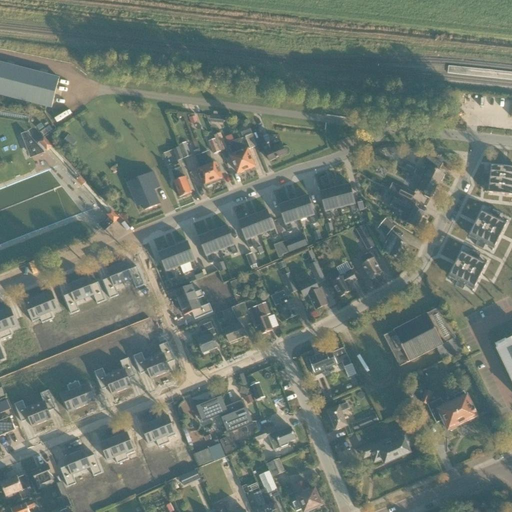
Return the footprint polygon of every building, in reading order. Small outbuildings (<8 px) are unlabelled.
[(59,78),(0,63),(0,94),(52,108),(59,78)] [(191,124),(198,122),(195,115),(192,114),(188,115),(191,124)] [(243,137),(252,133),(249,126),(240,129),(243,137)] [(261,131),(260,131),(253,134),(253,135),(260,153),(266,150),(271,161),(280,157),(279,157),(288,153),(290,150),(289,148),(285,147),(284,147),(282,144),(275,147),(273,141),(270,142),(267,135),(263,137),(261,131)] [(215,139),(220,152),(227,149),(221,133),(214,136),(215,139)] [(63,142),(72,148),(77,141),(68,135),(63,142)] [(257,146),(253,135),(246,137),(251,149),(257,146)] [(81,186),(83,185),(109,213),(107,215),(110,217),(105,222),(103,220),(99,224),(105,231),(118,218),(111,211),(85,183),(80,177),(51,147),(52,146),(44,138),(39,142),(47,150),(49,148),(77,179),(76,180),(81,186)] [(214,155),(220,152),(215,139),(208,142),(214,155)] [(236,141),(247,170),(248,169),(249,170),(253,168),(254,167),(255,166),(248,149),(246,150),(244,146),(242,139),(236,141)] [(245,170),(247,170),(236,141),(229,144),(232,151),(233,151),(234,155),(232,156),(238,173),(239,172),(240,173),(244,171),(245,170)] [(179,147),(184,158),(191,156),(186,143),(179,146),(179,147)] [(30,151),(32,156),(43,151),(39,147),(30,151)] [(177,161),(184,158),(179,147),(173,150),(177,161)] [(200,150),(194,152),(196,157),(201,169),(198,170),(204,186),(207,185),(207,186),(214,184),(203,155),(202,155),(200,150)] [(153,152),(144,156),(151,171),(159,168),(153,152)] [(210,152),(203,155),(214,184),(221,181),(220,179),(223,178),(217,163),(214,164),(210,152)] [(445,175),(439,172),(443,164),(426,155),(422,164),(431,168),(428,173),(424,171),(423,174),(416,170),(414,174),(437,186),(440,181),(442,182),(445,175)] [(412,173),(416,166),(408,163),(404,169),(412,173)] [(488,179),(487,193),(501,195),(511,195),(511,168),(504,167),(492,166),(490,166),(490,167),(488,179)] [(181,168),(175,170),(172,171),(176,181),(174,182),(180,198),(192,193),(186,177),(185,177),(181,168)] [(140,184),(130,188),(138,207),(143,205),(145,211),(160,205),(157,198),(156,199),(153,191),(160,188),(153,172),(138,179),(140,184)] [(431,199),(437,186),(414,174),(412,179),(419,182),(420,181),(424,182),(419,192),(425,194),(424,196),(431,199)] [(350,185),(335,189),(340,209),(350,206),(352,213),(357,212),(350,185)] [(399,194),(412,201),(416,194),(402,187),(399,194)] [(335,189),(320,193),(327,220),(333,219),(331,211),(340,209),(335,189)] [(379,196),(387,200),(390,193),(382,189),(379,196)] [(396,193),(391,203),(390,206),(404,212),(400,220),(416,228),(424,214),(413,208),(416,203),(396,193)] [(308,196),(293,201),(300,221),(310,217),(312,225),(317,223),(308,196)] [(293,201),(279,206),(288,233),(293,231),(291,224),(300,221),(293,201)] [(267,210),(253,216),(260,235),(270,232),(273,239),(278,237),(267,210)] [(476,224),(469,236),(482,242),(494,248),(500,236),(507,224),(498,219),(494,217),(490,216),(482,211),(476,224)] [(253,216),(238,222),(249,248),(254,246),(251,239),(260,235),(253,216)] [(388,236),(395,226),(386,219),(378,228),(388,236)] [(332,223),(325,225),(327,233),(334,231),(332,223)] [(227,226),(213,232),(221,251),(230,247),(233,255),(238,252),(227,226)] [(319,231),(313,233),(316,241),(322,239),(319,231)] [(213,232),(199,238),(209,264),(214,262),(211,255),(221,251),(213,232)] [(368,234),(361,238),(368,250),(375,246),(368,234)] [(390,256),(400,261),(407,247),(398,242),(399,239),(391,235),(383,253),(390,256)] [(297,237),(285,242),(289,253),(301,248),(297,237)] [(188,242),(173,248),(181,267),(190,263),(193,270),(198,268),(188,242)] [(173,248),(159,254),(169,280),(174,278),(172,271),(181,267),(173,248)] [(456,264),(449,277),(458,281),(462,283),(466,285),(474,289),(480,277),(487,264),(478,260),(474,258),(470,256),(462,252),(456,264)] [(374,258),(373,258),(370,253),(361,258),(364,264),(361,265),(370,280),(372,279),(375,278),(375,277),(382,272),(374,258)] [(252,254),(246,256),(251,267),(256,265),(257,265),(252,254)] [(127,262),(117,266),(124,283),(132,280),(136,289),(145,285),(137,267),(130,270),(127,262)] [(223,262),(217,265),(220,272),(226,270),(223,262)] [(278,264),(280,270),(286,267),(284,262),(278,264)] [(110,278),(103,281),(110,299),(119,296),(115,287),(124,283),(117,266),(107,271),(110,278)] [(320,268),(312,272),(318,285),(326,281),(320,268)] [(332,283),(340,298),(352,291),(349,285),(357,280),(351,269),(337,277),(338,279),(332,283)] [(202,270),(194,273),(196,280),(205,276),(204,276),(202,271),(202,270)] [(286,284),(293,281),(290,273),(283,276),(286,284)] [(88,278),(78,282),(85,299),(94,296),(97,305),(106,301),(98,283),(91,286),(88,278)] [(315,281),(300,287),(305,297),(309,295),(309,296),(316,310),(328,305),(325,298),(326,298),(322,289),(319,290),(315,281)] [(71,294),(64,297),(71,315),(80,311),(76,303),(85,299),(78,282),(68,286),(71,294)] [(192,285),(175,292),(178,300),(180,306),(197,300),(204,297),(201,291),(195,293),(192,285)] [(284,291),(271,297),(275,307),(279,305),(280,305),(283,314),(285,313),(288,319),(299,315),(293,300),(291,300),(290,301),(284,291)] [(52,293),(38,298),(48,322),(49,321),(54,319),(51,313),(59,310),(52,293)] [(38,298),(25,304),(33,323),(40,320),(42,324),(43,323),(47,322),(48,322),(38,298)] [(197,300),(180,306),(184,316),(192,313),(195,320),(204,316),(213,313),(209,304),(201,308),(197,300)] [(238,305),(243,317),(249,314),(245,303),(238,305)] [(265,303),(258,306),(249,310),(254,323),(256,328),(258,327),(261,335),(273,330),(267,315),(270,314),(265,303)] [(237,319),(243,317),(238,305),(233,308),(237,319)] [(437,348),(456,338),(440,308),(384,336),(400,367),(437,348)] [(11,309),(0,313),(0,321),(7,338),(12,336),(10,329),(18,326),(11,309)] [(111,312),(113,318),(122,316),(121,310),(111,312)] [(215,315),(218,322),(225,319),(222,312),(215,315)] [(62,316),(66,328),(74,325),(71,313),(62,316)] [(152,326),(150,321),(142,323),(144,329),(152,326)] [(225,330),(227,336),(230,343),(245,337),(240,323),(228,328),(225,321),(220,323),(223,331),(225,330)] [(207,331),(209,336),(209,337),(198,342),(203,354),(218,348),(213,336),(216,335),(211,323),(200,327),(202,333),(207,331)] [(27,343),(42,337),(37,324),(22,329),(27,343)] [(131,331),(134,336),(141,333),(139,328),(131,331)] [(456,338),(437,348),(443,361),(462,351),(463,351),(456,338)] [(511,338),(496,346),(511,379),(511,338)] [(163,355),(154,359),(161,375),(171,371),(168,364),(175,361),(168,343),(159,346),(163,355)] [(341,363),(349,360),(344,348),(336,351),(341,363)] [(142,353),(133,357),(141,375),(148,372),(151,380),(161,375),(154,359),(146,362),(142,353)] [(315,358),(309,360),(316,377),(327,373),(326,369),(338,365),(333,353),(327,355),(327,354),(321,356),(320,355),(315,357),(315,358)] [(124,371),(115,374),(122,391),(132,387),(129,379),(136,377),(129,358),(120,362),(124,371)] [(103,369),(94,372),(102,390),(109,388),(112,395),(122,391),(115,374),(107,378),(103,369)] [(55,375),(41,381),(45,391),(59,386),(55,375)] [(20,389),(15,376),(5,380),(10,393),(20,389)] [(79,382),(73,384),(82,407),(96,402),(89,385),(81,388),(79,382)] [(257,401),(264,398),(259,383),(251,386),(257,401)] [(70,393),(62,396),(68,413),(82,407),(73,384),(67,386),(70,393)] [(44,403),(35,407),(42,423),(52,419),(49,412),(56,409),(49,391),(40,394),(44,403)] [(432,394),(426,391),(421,403),(428,406),(436,424),(443,421),(448,431),(450,431),(452,431),(456,429),(457,427),(468,422),(470,423),(474,421),(475,419),(477,418),(476,416),(478,415),(474,408),(473,409),(468,397),(467,398),(464,392),(454,397),(457,402),(445,408),(441,400),(432,394)] [(226,408),(223,399),(198,408),(199,411),(200,414),(200,413),(204,422),(221,415),(225,423),(224,424),(225,425),(226,426),(232,423),(226,408)] [(0,412),(1,414),(11,410),(7,401),(0,403),(0,412)] [(23,401),(14,405),(22,423),(29,420),(32,428),(42,423),(35,407),(27,410),(23,401)] [(232,423),(226,426),(229,434),(252,424),(249,416),(250,416),(249,413),(248,414),(243,401),(226,408),(232,423)] [(328,412),(336,431),(348,426),(342,412),(350,408),(348,403),(328,412)] [(169,417),(155,422),(164,445),(166,445),(170,443),(169,439),(177,436),(176,434),(169,417)] [(0,436),(3,436),(16,431),(11,418),(0,421),(0,436)] [(352,425),(355,431),(373,424),(370,418),(352,425)] [(155,422),(141,428),(148,445),(156,441),(157,444),(159,448),(164,445),(155,422)] [(291,428),(277,434),(274,426),(262,431),(263,432),(254,436),(257,442),(269,437),(274,451),(288,445),(288,443),(296,440),(291,428)] [(407,449),(414,446),(407,430),(398,435),(402,443),(393,447),(389,439),(384,441),(384,442),(361,452),(364,458),(371,455),(374,463),(382,459),(385,464),(401,457),(402,459),(408,456),(408,454),(409,453),(407,449)] [(127,433),(114,439),(123,462),(129,460),(128,456),(135,452),(127,433)] [(176,438),(182,451),(192,447),(187,434),(176,438)] [(226,455),(233,452),(228,438),(220,441),(226,455)] [(114,439),(100,444),(107,461),(115,458),(118,464),(123,462),(114,439)] [(172,442),(170,443),(166,445),(171,459),(178,456),(172,442)] [(200,467),(225,457),(220,444),(194,454),(200,467)] [(136,455),(140,466),(158,459),(153,448),(136,455)] [(85,451),(75,455),(82,472),(90,468),(94,477),(102,473),(95,455),(88,458),(85,451)] [(68,466),(61,469),(68,487),(76,484),(73,475),(82,472),(75,455),(65,459),(68,466)] [(285,472),(279,459),(267,464),(273,477),(285,472)] [(192,460),(180,465),(183,473),(195,469),(192,460)] [(112,463),(106,465),(109,476),(115,474),(112,463)] [(31,471),(39,490),(55,484),(47,465),(31,471)] [(277,503),(276,504),(271,492),(276,489),(269,472),(258,476),(264,490),(260,491),(269,511),(278,511),(278,510),(279,509),(277,503)] [(8,497),(8,498),(14,496),(14,494),(30,488),(25,476),(18,479),(17,478),(0,485),(6,498),(8,497)] [(314,490),(309,492),(304,481),(294,485),(299,496),(297,497),(298,500),(292,503),(296,511),(302,509),(303,511),(304,511),(315,508),(315,509),(322,506),(319,499),(318,500),(314,490)] [(113,494),(108,482),(101,485),(105,497),(113,494)] [(62,483),(53,487),(58,498),(60,497),(66,495),(67,494),(63,485),(62,483)] [(269,511),(260,491),(252,494),(258,507),(262,505),(263,509),(257,511),(269,511)] [(80,502),(77,492),(70,495),(74,504),(80,502)] [(58,498),(57,498),(57,499),(62,509),(71,506),(66,495),(60,497),(58,498)] [(11,510),(12,511),(29,511),(29,510),(36,507),(34,502),(27,505),(27,504),(11,510)]
